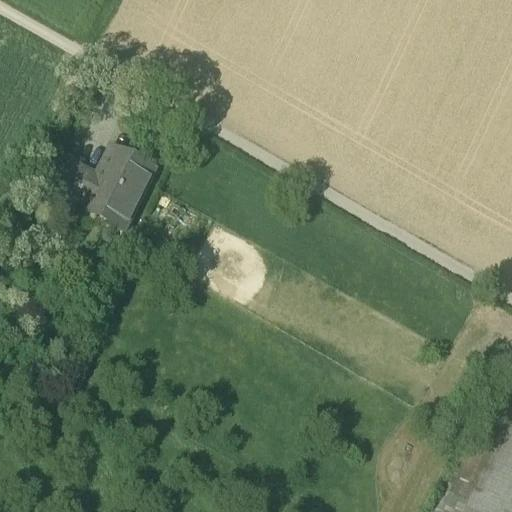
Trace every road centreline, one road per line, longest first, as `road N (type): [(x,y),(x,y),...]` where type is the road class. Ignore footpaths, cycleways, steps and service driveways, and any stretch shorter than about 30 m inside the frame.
road 1 (track): [(511,300),(84,55)]
road 2 (track): [(0,225),(84,55)]
